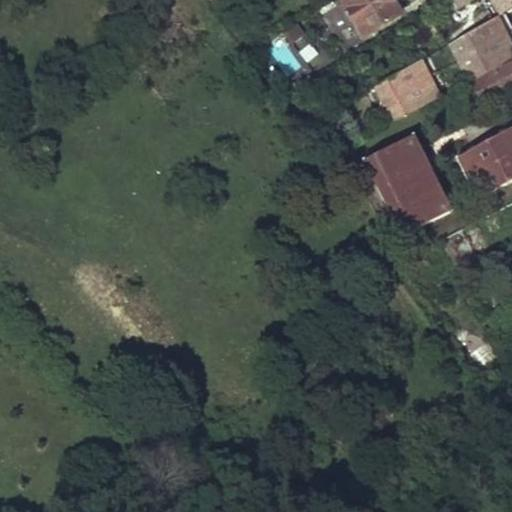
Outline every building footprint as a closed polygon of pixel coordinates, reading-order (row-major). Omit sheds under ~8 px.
[(401,16),(389,0),(339,0),(365,39),(401,16)] [(511,10),(511,0),(491,0),(501,17),(503,15),(511,10)] [(511,62),(511,31),(503,15),(501,17),(450,45),(470,84),(511,62)] [(282,36),(267,49),(290,75),(305,62),(282,36)] [(436,101),(418,64),(373,90),(390,125),(436,101)] [(511,89),(511,65),(472,86),(481,105),(511,89)] [(511,183),(511,131),(453,161),(475,202),(511,183)] [(452,215),(412,138),(360,165),(400,241),(452,215)]
